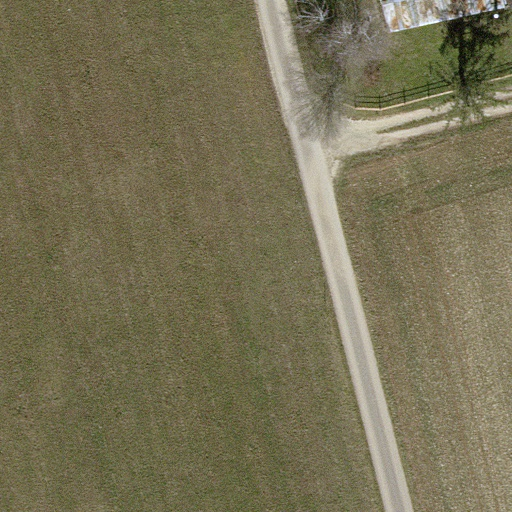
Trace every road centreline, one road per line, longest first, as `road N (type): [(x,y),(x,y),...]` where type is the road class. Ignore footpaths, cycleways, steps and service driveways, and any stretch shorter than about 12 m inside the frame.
road 1 (track): [(273,0),(401,511)]
road 2 (track): [(309,143),(511,92)]
